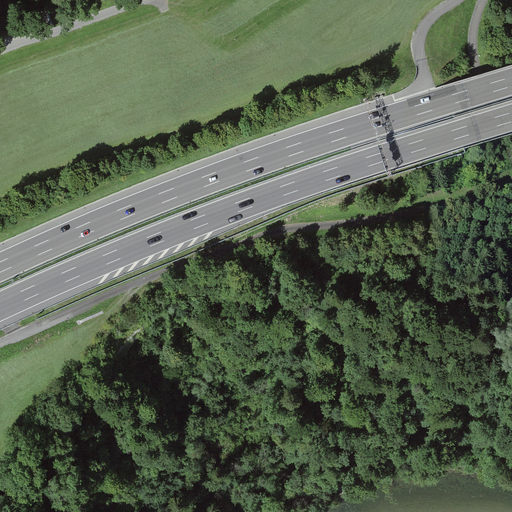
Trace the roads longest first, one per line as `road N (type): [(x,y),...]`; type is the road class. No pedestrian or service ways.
road 1 (motorway): [(0,306),(215,215),(511,117)]
road 2 (motorway): [(511,82),(237,170),(0,267)]
road 3 (unclassified): [(0,51),(144,0)]
road 4 (track): [(184,120),(163,0)]
